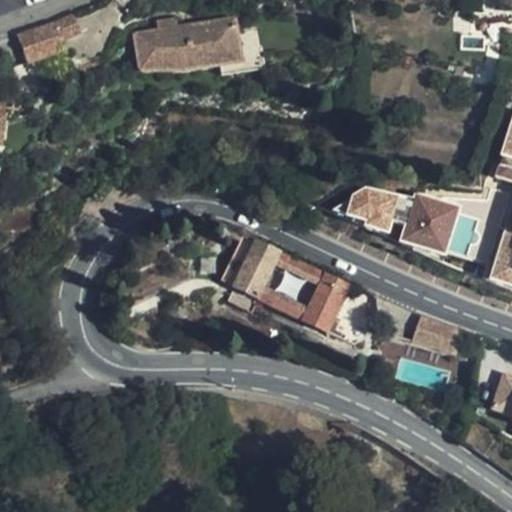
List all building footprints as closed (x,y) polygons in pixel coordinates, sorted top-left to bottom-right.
[(21,36),(20,36),(30,65),(73,49),(69,39),(80,34),(72,15),(55,24),(21,36)] [(155,24),(155,33),(175,30),(174,21),(155,24)] [(155,33),(154,33),(161,74),(187,74),(219,69),(220,77),(240,75),(232,22),(175,30),(155,33)] [(161,74),(154,33),(132,36),(137,68),(141,74),(161,74)] [(511,136),(502,170),(511,172),(511,233),(509,233),(507,238),(497,273),(511,278),(511,136)] [(498,169),(495,178),(511,183),(511,172),(502,170),(498,169)] [(350,189),(355,197),(365,192),(361,184),(350,189)] [(445,260),(460,213),(424,201),(423,203),(407,199),(405,204),(365,192),(355,197),(352,199),(346,218),(352,220),(366,224),(365,229),(385,236),(390,222),(407,227),(401,246),(413,250),(414,245),(434,251),(432,255),(445,260)] [(352,199),(326,212),(346,218),(352,199)] [(352,220),(350,225),(365,229),(366,224),(352,220)] [(234,290),(257,243),(243,236),(221,283),(234,290)] [(488,268),(485,277),(511,287),(511,278),(497,273),(507,238),(502,236),(492,269),(488,268)] [(275,267),(281,255),(257,243),(234,290),(228,304),(252,316),(259,302),(264,290),(275,267)] [(414,245),(413,250),(412,252),(430,260),(432,255),(434,251),(414,245)] [(320,289),(326,276),(281,255),(275,267),(320,289)] [(351,289),(326,276),(320,289),(309,311),(303,323),(328,335),(351,289)] [(259,302),(303,323),(309,311),(264,290),(259,302)] [(458,356),(464,333),(420,317),(413,344),(442,350),(458,356)] [(511,379),(504,377),(493,411),(511,418),(511,379)]
